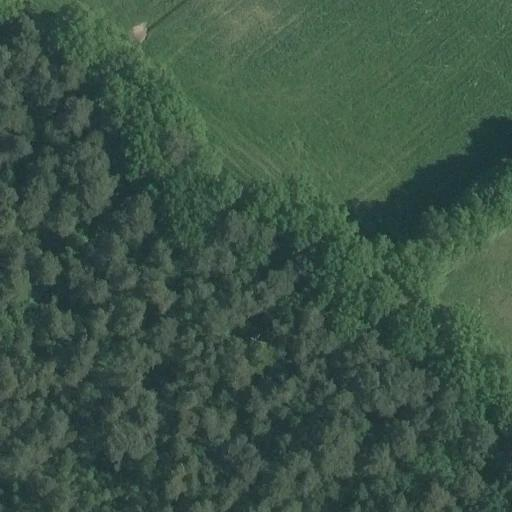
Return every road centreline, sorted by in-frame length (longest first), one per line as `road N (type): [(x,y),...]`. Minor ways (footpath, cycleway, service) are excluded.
road 1 (track): [(223,511),(183,463),(17,357),(0,337)]
road 2 (track): [(485,382),(347,511)]
